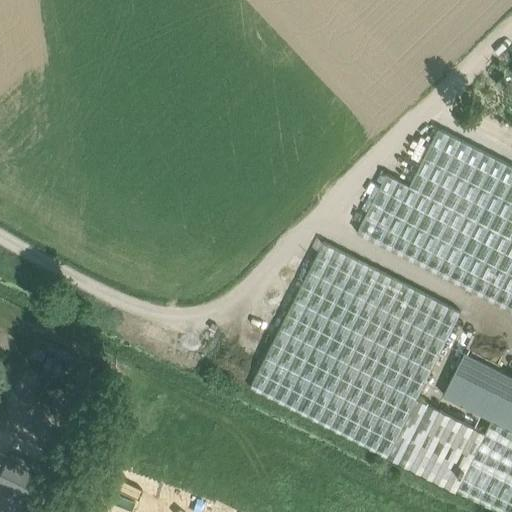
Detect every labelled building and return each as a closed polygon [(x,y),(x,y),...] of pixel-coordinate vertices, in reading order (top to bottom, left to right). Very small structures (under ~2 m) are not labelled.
[(511,165),(431,125),(354,232),(511,311),(511,165)] [(464,306),(322,233),(286,305),(428,377),(464,306)] [(425,384),(300,321),(264,392),(389,456),(425,384)] [(511,374),(464,350),(443,394),(511,428),(511,374)] [(473,425),(440,408),(427,436),(460,452),(473,425)] [(427,436),(412,429),(397,459),(449,485),(464,455),(460,452),(427,436)] [(0,481),(0,488),(38,505),(53,469),(13,452),(0,481)]
